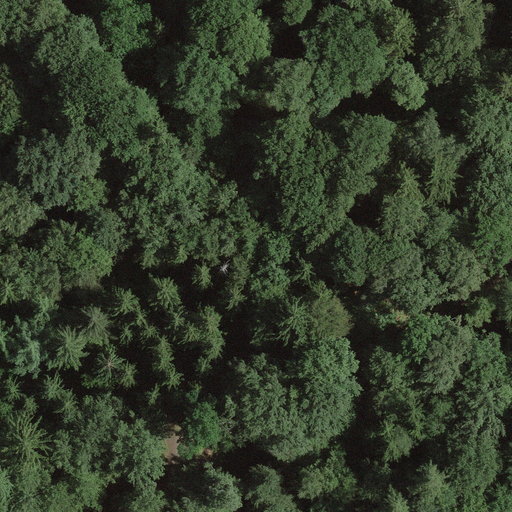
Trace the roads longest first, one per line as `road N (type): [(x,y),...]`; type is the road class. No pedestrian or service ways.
road 1 (track): [(198,436),(411,340),(511,271)]
road 2 (track): [(0,459),(198,436)]
